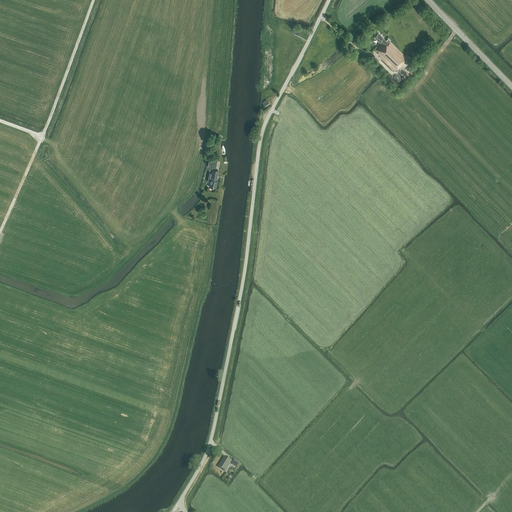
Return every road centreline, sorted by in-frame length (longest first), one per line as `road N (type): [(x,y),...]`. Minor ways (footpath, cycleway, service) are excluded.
road 1 (unclassified): [(173,511),(211,437),(262,129),(328,0)]
road 2 (tertiary): [(511,86),(428,0)]
